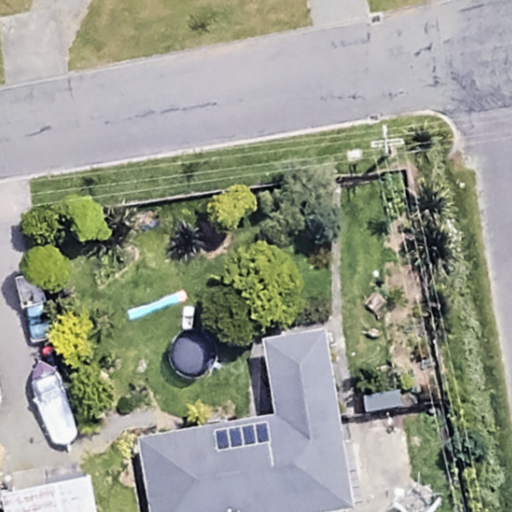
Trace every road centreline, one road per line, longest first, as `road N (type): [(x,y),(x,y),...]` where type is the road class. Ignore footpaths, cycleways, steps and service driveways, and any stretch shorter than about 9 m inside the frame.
road 1 (residential): [(490,36),(0,119)]
road 2 (residential): [(511,183),(490,36)]
